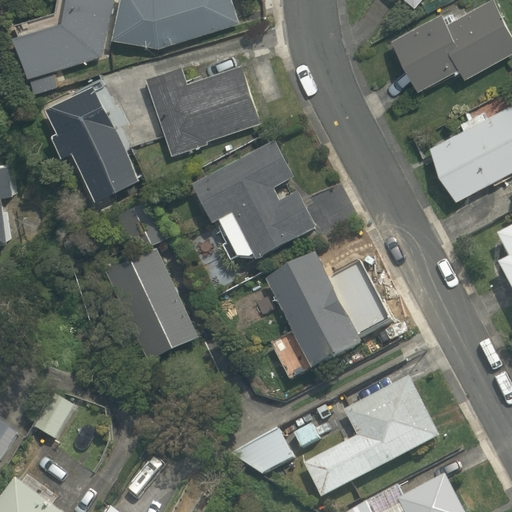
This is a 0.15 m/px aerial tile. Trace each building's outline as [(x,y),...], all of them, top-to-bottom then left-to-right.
[(121,0),(84,0),(81,7),(22,25),(38,79),(111,57),(121,0)] [(137,0),(128,39),(172,46),(248,19),(240,0),(137,0)] [(419,0),(430,9),(436,0),(419,0)] [(455,12),(406,40),(437,94),(473,74),(478,81),(511,61),(511,6),(509,2),(463,28),(455,12)] [(189,70),(154,81),(177,155),(212,144),(211,141),(268,123),(251,67),(194,85),(189,70)] [(105,89),(58,111),(70,136),(65,138),(75,160),(88,154),(111,203),(149,184),(105,89)] [(511,106),(440,147),(473,206),(511,183),(511,106)] [(284,147),(202,190),(247,277),(352,223),(331,183),(289,205),(282,192),(302,181),(284,147)] [(16,171),(0,171),(0,247),(18,247),(16,171)] [(209,343),(165,248),(112,273),(156,368),(209,343)] [(326,262),(276,286),(304,344),(284,354),(299,385),(325,372),(329,380),(373,358),(326,262)] [(417,378),(351,411),(366,442),(317,466),(332,498),(448,440),(417,378)] [(320,422),(297,433),(307,454),(330,443),(320,422)] [(241,451),(249,466),(268,476),(300,461),(285,430),(241,451)] [(0,494),(16,471),(0,460),(0,494)] [(471,511),(452,477),(412,500),(419,511),(471,511)] [(0,508),(0,511),(70,511),(21,478),(0,508)] [(402,484),(368,502),(372,511),(397,511),(412,505),(402,484)]
